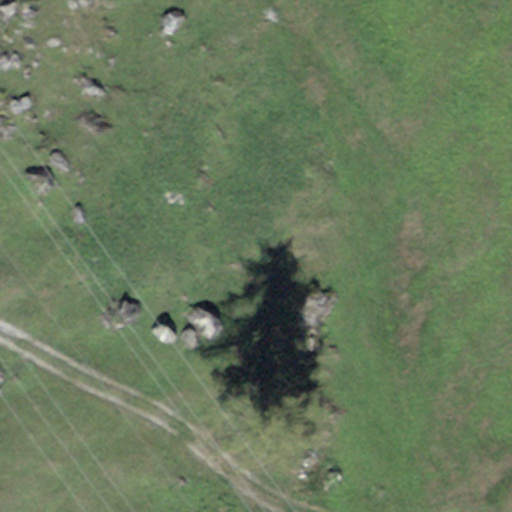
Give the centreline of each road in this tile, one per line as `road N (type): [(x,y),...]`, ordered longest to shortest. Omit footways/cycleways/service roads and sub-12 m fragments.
road 1 (track): [(309,0),(350,137),(411,222),(426,366),(468,474),(501,511)]
road 2 (track): [(0,341),(130,401),(288,511)]
